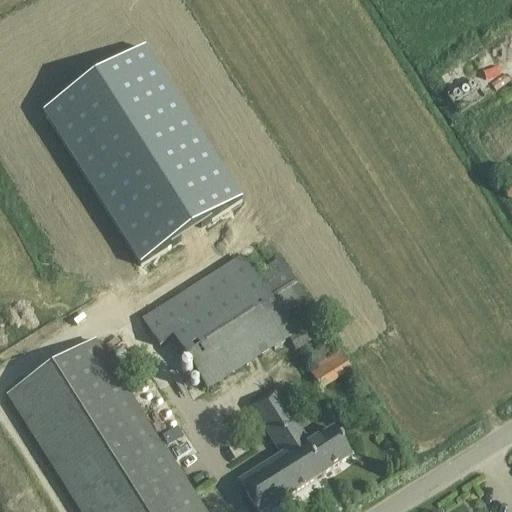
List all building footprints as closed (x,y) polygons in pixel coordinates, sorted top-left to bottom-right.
[(145,51),(44,115),(141,267),(242,203),(145,51)] [(175,342),(195,373),(286,315),(304,304),(277,260),(251,277),(240,259),(142,321),(160,351),(175,342)] [(323,335),(316,324),(298,335),(291,339),(298,350),(323,335)] [(203,511),(96,341),(7,397),(79,511),(203,511)] [(352,373),(340,353),(310,371),(321,391),(352,373)] [(310,446),(277,393),(251,409),(282,457),(238,485),(255,511),(266,511),(322,477),(322,478),(352,459),(334,431),(310,446)]
